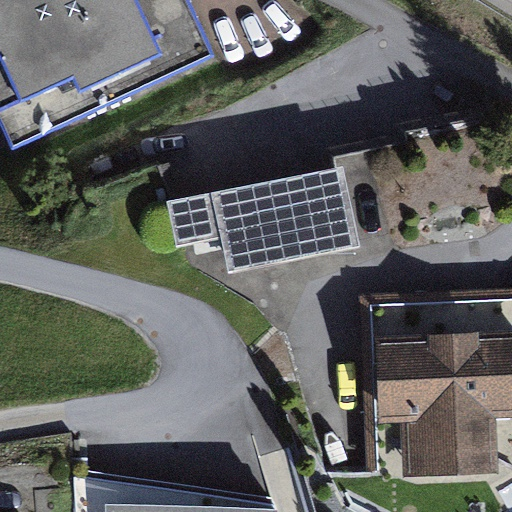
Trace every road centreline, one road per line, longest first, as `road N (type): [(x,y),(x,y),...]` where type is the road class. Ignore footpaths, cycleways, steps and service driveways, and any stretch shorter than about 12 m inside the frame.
road 1 (residential): [(0,267),(181,319),(207,367),(196,391),(159,412),(0,427)]
road 2 (residential): [(340,0),(511,100)]
